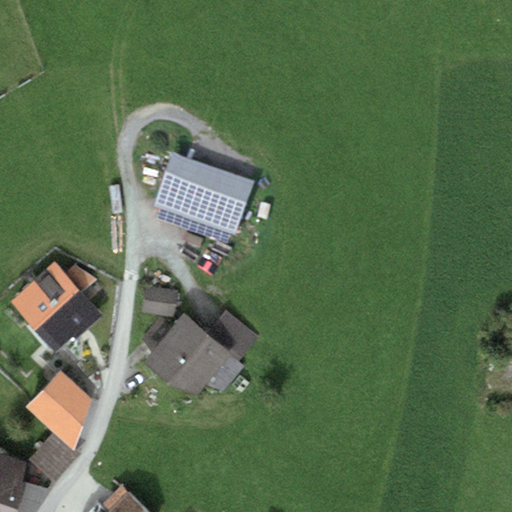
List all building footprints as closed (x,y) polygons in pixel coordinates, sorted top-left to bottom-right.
[(248,190),(165,163),(147,213),(230,243),(248,190)] [(96,316),(51,264),(8,301),(51,358),(96,316)] [(229,352),(179,313),(135,363),(182,404),(229,352)] [(30,407),(57,434),(72,447),(89,400),(60,375),(30,407)] [(57,434),(31,463),(55,485),(81,456),(72,447),(57,434)] [(0,511),(4,511),(22,464),(0,456),(0,511)] [(141,511),(125,495),(114,508),(97,493),(75,511),(141,511)]
